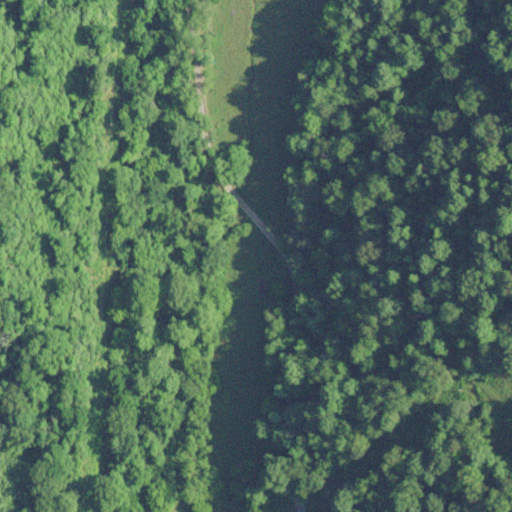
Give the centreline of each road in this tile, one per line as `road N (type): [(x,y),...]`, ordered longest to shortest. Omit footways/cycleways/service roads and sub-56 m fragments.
road 1 (residential): [(262,511),(283,229),(339,0)]
road 2 (residential): [(281,255),(175,144),(142,0)]
